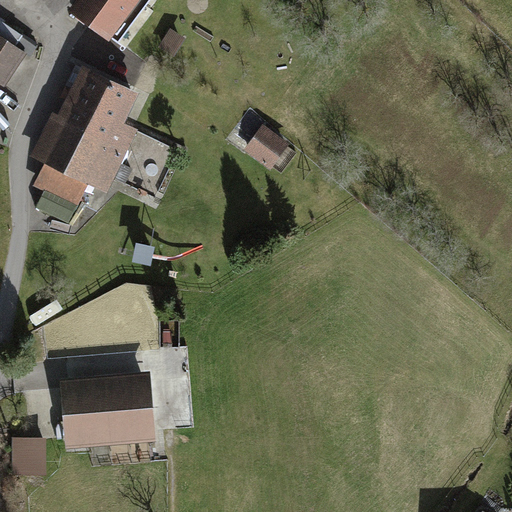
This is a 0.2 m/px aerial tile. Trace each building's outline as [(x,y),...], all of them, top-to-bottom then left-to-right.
[(136,0),(93,0),(77,24),(107,44),(136,0)] [(180,37),(164,28),(154,47),(170,56),(180,37)] [(0,43),(0,85),(3,87),(19,58),(0,43)] [(130,90),(81,69),(33,180),(76,199),(82,184),(106,194),(134,128),(117,121),(130,90)] [(287,144),(258,123),(238,150),(268,171),(287,144)] [(143,368),(64,375),(71,447),(150,440),(143,368)] [(14,477),(50,478),(50,441),(15,440),(14,477)]
